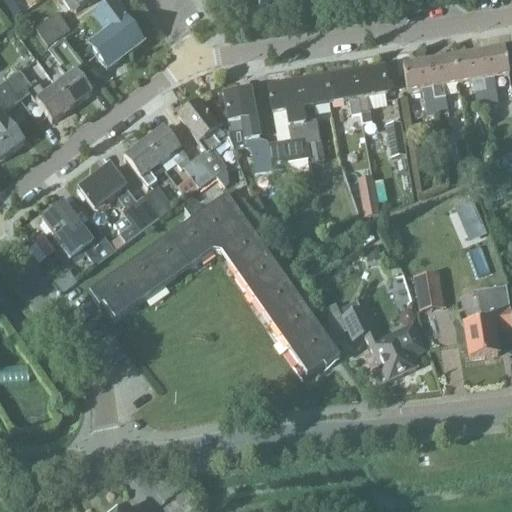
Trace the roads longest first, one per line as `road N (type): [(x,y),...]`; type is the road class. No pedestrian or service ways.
road 1 (tertiary): [(112,466),(511,415)]
road 2 (residential): [(190,63),(511,16)]
road 3 (residential): [(112,466),(91,370),(0,247)]
road 4 (residential): [(0,207),(190,63)]
